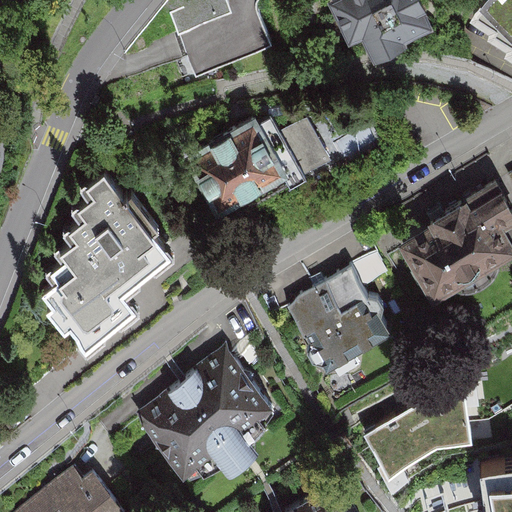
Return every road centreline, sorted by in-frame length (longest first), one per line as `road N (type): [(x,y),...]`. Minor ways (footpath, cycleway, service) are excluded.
road 1 (residential): [(0,457),(237,276),(511,112)]
road 2 (tertiary): [(138,0),(90,60),(0,271)]
